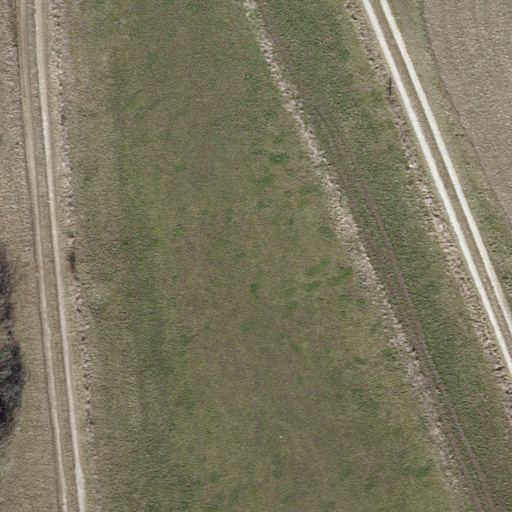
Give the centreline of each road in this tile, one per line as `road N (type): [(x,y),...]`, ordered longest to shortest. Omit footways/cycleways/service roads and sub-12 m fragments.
road 1 (track): [(77,511),(33,0)]
road 2 (track): [(511,342),(377,0)]
